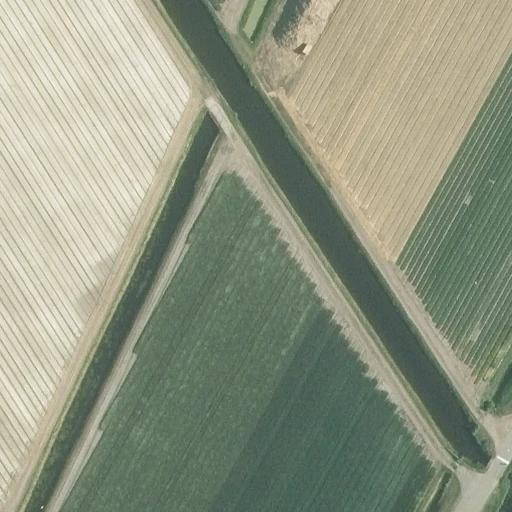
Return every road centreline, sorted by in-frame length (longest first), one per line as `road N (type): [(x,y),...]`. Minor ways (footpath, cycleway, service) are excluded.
road 1 (track): [(347,312),(480,491)]
road 2 (track): [(405,301),(479,418),(511,436)]
